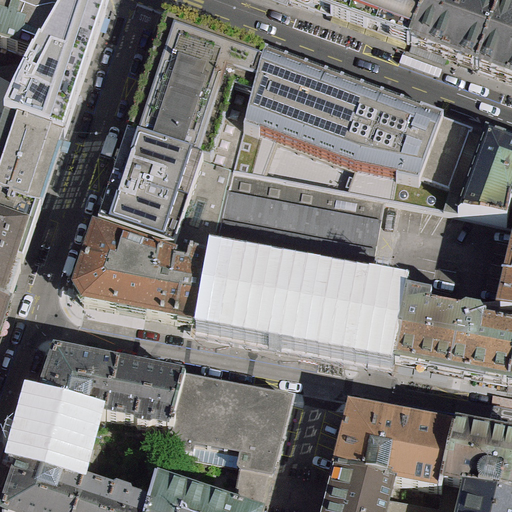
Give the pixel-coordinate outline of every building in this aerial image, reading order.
[(71,0),(0,0),(0,48),(34,61),(39,50),(43,52),(71,0)] [(111,2),(104,0),(71,0),(43,52),(39,50),(34,61),(27,74),(13,103),(6,122),(65,142),(111,2)] [(298,0),(408,46),(424,7),(408,0),(298,0)] [(482,3),(475,0),(429,0),(424,7),(408,46),(478,73),(502,10),(482,3)] [(511,13),(502,10),(478,73),(511,85),(511,13)] [(253,102),(265,59),(168,24),(128,142),(210,169),(234,96),(253,102)] [(355,178),(420,191),(422,186),(445,125),(265,59),(253,102),(245,136),(355,178)] [(0,127),(13,103),(27,74),(16,69),(0,71),(0,127)] [(245,136),(253,102),(234,96),(210,169),(234,178),(245,136)] [(0,199),(41,213),(65,142),(6,122),(0,138),(0,199)] [(473,135),(445,125),(422,186),(450,195),(470,141),(473,135)] [(489,141),(473,135),(470,141),(486,147),(489,141)] [(414,211),(420,191),(355,178),(245,136),(234,178),(385,206),(414,211)] [(486,147),(470,141),(450,195),(444,216),(460,220),(486,147)] [(486,147),(460,220),(508,230),(511,212),(511,149),(489,141),(486,147)] [(99,229),(191,260),(212,265),(234,178),(210,169),(128,142),(99,229)] [(385,206),(234,178),(212,265),(309,283),(369,295),(385,206)] [(450,195),(422,186),(420,191),(414,211),(444,216),(450,195)] [(0,305),(10,309),(41,213),(0,199),(0,305)] [(173,264),(98,239),(78,296),(86,309),(199,330),(212,265),(191,260),(189,272),(177,269),(173,264)] [(298,349),(309,283),(212,265),(199,330),(298,349)] [(511,273),(500,322),(511,323),(511,273)] [(396,367),(408,304),(391,301),(392,299),(388,298),(369,295),(309,283),(298,349),(376,364),(396,367)] [(511,389),(511,323),(500,322),(469,317),(470,312),(428,304),(428,308),(408,304),(396,367),(460,379),(511,389)] [(0,337),(10,309),(0,305),(0,337)] [(107,423),(120,372),(57,359),(41,407),(92,419),(107,423)] [(120,372),(107,423),(171,434),(185,384),(120,372)] [(293,405),(185,384),(171,434),(165,453),(193,459),(194,450),(241,459),(239,474),(241,474),(273,480),(293,405)] [(70,485),(92,419),(41,407),(19,469),(70,485)] [(456,435),(352,416),(337,475),(394,487),(442,497),(444,488),(456,435)] [(511,445),(456,435),(444,488),(466,493),(511,502),(511,445)] [(239,474),(241,459),(194,450),(193,459),(192,465),(239,474)] [(70,485),(19,469),(5,511),(78,511),(85,490),(70,485)] [(237,511),(264,511),(273,480),(241,474),(234,511),(237,511)] [(388,511),(390,504),(394,487),(337,475),(327,511),(388,511)] [(158,484),(150,511),(149,511),(237,511),(234,511),(158,484)] [(461,511),(466,493),(444,488),(442,497),(439,511),(434,511),(390,504),(388,511),(461,511)] [(149,511),(150,511),(85,490),(78,511),(149,511)] [(511,511),(511,502),(466,493),(461,511),(511,511)]
